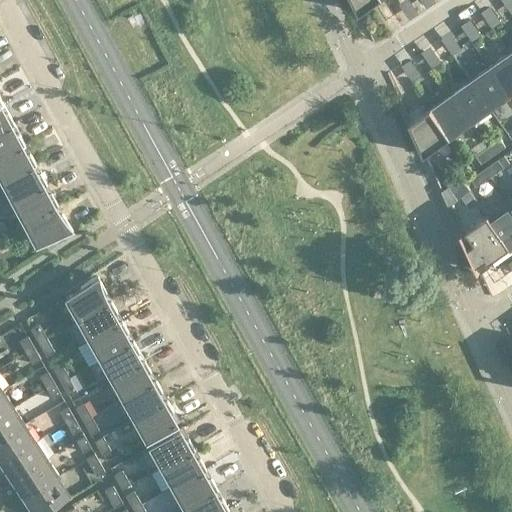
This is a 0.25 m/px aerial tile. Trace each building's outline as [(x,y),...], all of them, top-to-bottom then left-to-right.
[(378,0),(354,0),(361,13),(378,0)] [(511,93),(511,55),(510,53),(491,66),(511,95),(511,93)] [(511,95),(491,66),(471,80),(491,108),(511,95)] [(491,108),(471,80),(451,94),(471,122),(491,108)] [(471,122),(451,94),(432,108),(452,136),(471,122)] [(0,130),(14,123),(3,103),(0,104),(0,130)] [(452,136),(432,108),(422,115),(425,119),(414,128),(426,154),(452,136)] [(0,156),(25,143),(14,123),(0,130),(0,156)] [(501,138),(489,147),(494,155),(506,146),(501,138)] [(36,163),(25,143),(0,156),(0,176),(3,181),(36,163)] [(494,155),(489,147),(476,155),(482,163),(494,155)] [(501,158),(501,157),(485,169),(491,177),(504,167),(499,159),(501,158)] [(47,183),(36,163),(3,181),(13,201),(47,183)] [(491,177),(485,169),(469,180),(471,179),(477,186),(491,177)] [(440,175),(446,184),(454,178),(449,170),(440,175)] [(471,190),(462,178),(449,187),(458,199),(471,190)] [(58,203),(47,183),(13,201),(24,221),(58,203)] [(470,191),(462,196),(469,205),(476,199),(470,191)] [(511,245),(511,207),(508,201),(488,215),(510,246),(511,245)] [(69,224),(58,203),(24,221),(36,243),(41,239),(51,234),(53,237),(55,236),(73,228),(70,224),(69,224)] [(510,246),(488,215),(467,229),(468,230),(470,233),(465,236),(463,232),(462,233),(477,265),(478,264),(487,257),(489,260),(489,261),(510,246)] [(51,234),(41,239),(47,248),(58,241),(55,236),(53,237),(51,234)] [(80,285),(82,288),(66,297),(78,319),(111,300),(99,278),(100,278),(97,273),(80,285)] [(122,320),(111,300),(78,319),(89,339),(122,320)] [(134,340),(122,320),(89,339),(101,359),(134,340)] [(42,329),(33,333),(38,342),(47,337),(42,329)] [(51,345),(47,337),(38,342),(43,350),(51,345)] [(34,347),(30,339),(21,344),(26,352),(34,347)] [(145,360),(134,340),(101,359),(112,379),(145,360)] [(39,356),(34,347),(26,352),(31,360),(39,356)] [(156,380),(145,360),(112,379),(123,398),(156,380)] [(64,368),(56,373),(61,381),(69,376),(64,368)] [(55,383),(50,374),(41,379),(46,387),(55,383)] [(74,385),(69,376),(61,381),(65,390),(74,385)] [(167,400),(156,380),(123,398),(134,418),(167,400)] [(59,391),(55,383),(46,387),(51,396),(59,391)] [(0,414),(14,406),(3,389),(0,390),(0,414)] [(179,420),(167,400),(134,418),(146,439),(179,420)] [(0,439),(25,423),(14,406),(0,414),(0,439)] [(87,408),(79,413),(83,421),(92,416),(87,408)] [(75,418),(70,410),(62,414),(66,423),(75,418)] [(96,424),(92,416),(83,421),(88,429),(96,424)] [(79,426),(75,418),(66,423),(71,431),(79,426)] [(36,440),(25,423),(0,439),(0,459),(2,462),(36,440)] [(194,447),(183,427),(149,445),(161,466),(194,447)] [(89,444),(85,436),(76,440),(81,449),(89,444)] [(103,436),(95,441),(99,449),(108,444),(103,436)] [(47,457),(36,440),(2,462),(13,480),(47,457)] [(205,467),(194,447),(161,466),(172,486),(205,467)] [(100,462),(95,453),(86,458),(91,466),(100,462)] [(59,474),(47,457),(13,480),(24,497),(59,474)] [(104,470),(100,462),(91,466),(96,475),(104,470)] [(217,487),(205,467),(172,486),(184,506),(217,487)] [(59,475),(59,474),(24,497),(34,511),(40,511),(53,504),(53,503),(67,494),(56,477),(59,475)] [(125,475),(117,480),(122,488),(130,484),(125,475)] [(119,495),(114,487),(106,492),(110,500),(119,495)] [(218,511),(228,507),(217,487),(184,506),(187,511),(218,511)] [(123,504),(119,495),(110,500),(115,508),(123,504)] [(137,495),(128,500),(133,508),(141,503),(137,495)] [(145,511),(146,511),(141,503),(133,508),(135,511),(145,511)]
